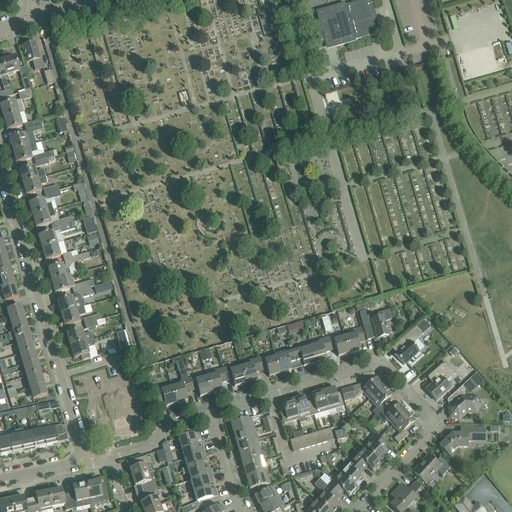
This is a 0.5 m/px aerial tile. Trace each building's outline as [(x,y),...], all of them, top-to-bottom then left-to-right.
[(381,34),(376,15),(371,0),(366,0),(326,11),(328,16),(320,18),(321,22),(315,24),(320,42),(334,38),(336,46),(381,34)] [(43,69),(35,43),(22,47),(27,64),(33,62),(35,71),(43,69)] [(15,58),(2,62),(6,76),(19,72),(15,58)] [(6,76),(2,62),(0,62),(0,77),(0,78),(4,92),(10,90),(6,76)] [(54,83),(51,71),(44,73),(48,85),(54,83)] [(32,90),(28,79),(27,74),(21,76),(26,92),(32,90)] [(24,113),(21,102),(34,98),(32,90),(26,92),(18,95),(20,100),(0,106),(4,119),(19,114),(24,113)] [(0,100),(12,96),(12,95),(10,90),(4,92),(0,93),(0,100)] [(22,127),(19,114),(4,119),(7,131),(22,127)] [(36,124),(34,125),(33,122),(24,125),(26,130),(34,128),(37,127),(43,125),(42,122),(41,123),(38,115),(36,116),(37,120),(35,120),(36,124)] [(25,134),(19,136),(10,139),(13,152),(36,145),(34,138),(26,140),(25,134)] [(32,159),(30,154),(38,152),(36,145),(13,152),(17,164),(32,159)] [(34,158),(35,163),(47,159),(58,156),(56,151),(34,158)] [(48,165),(47,159),(35,163),(37,168),(48,165)] [(43,170),(36,173),(34,167),(19,171),(23,184),(46,178),(43,170)] [(41,192),(40,186),(47,184),(46,178),(23,184),(26,196),(41,192)] [(78,192),(81,203),(88,200),(83,184),(73,187),(74,193),(78,192)] [(43,190),(45,195),(59,191),(57,186),(43,190)] [(61,197),(59,191),(45,195),(46,201),(61,197)] [(44,200),(38,201),(29,204),(32,217),(53,210),(51,204),(45,205),(44,200)] [(56,222),(55,217),(53,210),(32,217),(36,229),(51,225),(51,223),(53,222),(56,222)] [(71,217),(56,222),(53,222),(54,228),(73,223),(80,221),(78,215),(71,217)] [(75,230),(73,223),(54,228),(56,233),(59,232),(60,234),(75,230)] [(60,234),(54,235),(53,232),(38,237),(42,249),(57,245),(63,243),(60,234)] [(97,236),(91,237),(94,247),(100,245),(97,236)] [(60,257),(57,245),(42,249),(45,261),(60,257)] [(0,266),(9,264),(6,253),(0,254),(0,266)] [(88,254),(78,257),(72,258),(64,261),(65,265),(73,263),(74,264),(90,259),(88,254)] [(0,279),(12,276),(9,264),(0,266),(0,279)] [(63,265),(57,266),(48,269),(51,282),(71,276),(69,269),(64,271),(63,265)] [(15,287),(12,276),(0,279),(0,286),(1,291),(15,287)] [(72,276),(71,276),(51,282),(55,294),(70,290),(70,289),(72,288),(75,287),(72,276)] [(73,293),(90,289),(89,283),(80,286),(75,287),(72,288),(73,293)] [(19,298),(15,287),(1,291),(5,303),(19,298)] [(92,296),(90,289),(73,293),(75,298),(81,296),(83,296),(84,298),(92,296)] [(82,300),(81,296),(75,298),(73,299),(72,297),(57,302),(61,314),(76,310),(83,307),(83,306),(85,306),(83,300),(82,300)] [(21,306),(11,309),(7,310),(10,322),(24,317),(21,306)] [(85,315),(83,307),(76,310),(61,314),(64,326),(79,322),(78,317),(85,315)] [(393,320),(390,310),(367,317),(365,312),(359,313),(362,323),(364,331),(367,341),(376,338),(376,340),(389,336),(385,322),(393,320)] [(100,315),(95,317),(83,320),(85,325),(101,320),(100,315)] [(28,328),(24,317),(10,322),(13,333),(28,328)] [(104,320),(101,320),(85,325),(86,330),(106,325),(104,320)] [(424,321),(416,327),(423,335),(431,328),(424,321)] [(412,345),(417,340),(423,335),(416,327),(415,327),(410,332),(399,341),(404,346),(394,355),(404,366),(412,359),(419,352),(412,345)] [(31,340),(28,328),(13,333),(8,334),(10,341),(15,339),(17,344),(31,340)] [(365,341),(362,332),(361,329),(349,332),(350,336),(344,337),(349,354),(361,351),(358,343),(365,341)] [(91,333),(83,336),(82,330),(67,334),(70,347),(93,340),(91,333)] [(116,334),(121,350),(126,351),(129,350),(124,331),(116,334)] [(349,354),(344,337),(339,339),(338,335),(326,339),(330,352),(336,350),(338,357),(349,354)] [(324,353),(330,352),(326,339),(314,342),(315,346),(310,347),(315,364),(326,361),(324,353)] [(34,351),(31,340),(17,344),(20,355),(34,351)] [(90,359),(87,349),(95,346),(93,340),(70,347),(74,359),(81,357),(82,361),(90,359)] [(417,340),(412,345),(419,352),(424,347),(417,340)] [(315,364),(310,347),(309,344),(292,349),(295,362),(301,360),(304,367),(315,364)] [(289,363),(295,362),(292,349),(280,352),(281,356),(275,357),(280,374),(291,371),(289,363)] [(200,353),(202,359),(211,356),(209,350),(200,353)] [(37,362),(34,351),(20,355),(23,366),(37,362)] [(280,374),(275,357),(270,359),(269,356),(257,359),(261,372),(267,370),(269,377),(280,374)] [(177,359),(173,360),(175,365),(176,365),(178,373),(179,373),(186,371),(182,357),(177,359)] [(255,373),(261,372),(257,359),(245,362),(246,366),(241,368),(246,384),(257,381),(255,373)] [(41,373),(37,362),(23,366),(26,377),(41,373)] [(442,365),(434,371),(427,378),(431,383),(433,383),(433,385),(431,385),(426,390),(436,402),(444,395),(450,389),(444,383),(455,373),(446,363),(443,366),(442,365)] [(246,384),(241,368),(235,369),(234,366),(222,369),(226,382),(232,380),(234,387),(246,384)] [(220,384),(226,382),(222,369),(211,372),(212,376),(206,378),(211,394),(222,391),(220,384)] [(186,394),(192,392),(188,379),(186,371),(179,373),(182,381),(171,384),(172,388),(176,404),(188,401),(186,394)] [(44,385),(41,373),(26,377),(30,389),(44,385)] [(211,394),(206,378),(201,379),(200,376),(188,379),(192,392),(198,390),(200,397),(211,394)] [(369,400),(385,386),(377,378),(366,387),(363,384),(341,391),(344,400),(344,402),(356,399),(363,393),(369,400)] [(176,404),(172,388),(171,384),(153,389),(157,402),(163,400),(165,407),(176,404)] [(47,396),(44,385),(30,389),(33,400),(47,396)] [(392,395),(385,386),(369,400),(376,408),(372,412),(377,417),(386,409),(382,404),(392,395)] [(465,390),(462,387),(447,400),(449,408),(448,409),(450,417),(459,420),(466,413),(476,414),(480,406),(476,399),(464,398),(465,390)] [(334,389),(323,392),(328,411),(329,411),(330,416),(345,411),(343,405),(340,395),(336,397),(334,389)] [(328,411),(323,392),(312,395),(314,403),(310,404),(313,415),(328,411)] [(304,397),(293,401),(299,419),(300,424),(305,422),(304,418),(313,415),(310,404),(307,405),(304,397)] [(299,419),(293,401),(282,404),(284,412),(280,413),(284,425),(284,424),(294,421),(299,419)] [(60,409),(58,402),(37,406),(38,411),(39,412),(50,410),(52,410),(60,409)] [(392,426),(408,412),(400,404),(390,413),(386,409),(377,417),(374,420),(378,425),(381,422),(382,424),(384,425),(388,421),(392,426)] [(28,419),(27,413),(26,409),(14,411),(15,416),(17,422),(28,419)] [(416,421),(408,412),(392,426),(400,434),(394,439),(398,444),(409,435),(405,430),(416,421)] [(263,419),(265,426),(272,424),(270,416),(263,419)] [(254,429),(253,424),(251,418),(231,424),(234,435),(254,429)] [(46,448),(42,426),(41,422),(37,423),(38,427),(36,427),(37,432),(32,434),(35,450),(46,448)] [(275,431),(272,424),(265,426),(267,433),(275,431)] [(58,445),(55,434),(66,432),(65,425),(54,428),(54,429),(47,430),(46,425),(42,426),(46,448),(58,445)] [(485,442),(485,429),(460,428),(460,435),(452,435),(439,447),(448,456),(457,448),(467,448),(467,442),(485,442)] [(257,440),(255,434),(254,429),(234,435),(237,446),(257,440)] [(331,429),(324,431),(328,443),(334,441),(331,429)] [(35,450),(32,434),(24,435),(23,430),(19,431),(24,452),(35,450)] [(24,452),(19,431),(14,432),(15,437),(9,438),(12,455),(24,452)] [(328,443),(324,431),(319,433),(322,444),(328,443)] [(343,431),(335,433),(337,440),(337,442),(349,438),(343,431)] [(201,441),(199,433),(179,439),(182,450),(197,445),(196,442),(201,441)] [(319,433),(313,434),(316,446),(322,444),(319,433)] [(12,455),(9,438),(2,440),(1,434),(0,434),(0,451),(1,457),(12,455)] [(316,446),(313,434),(307,436),(311,448),(316,446)] [(387,446),(380,439),(379,438),(375,435),(367,443),(369,445),(365,449),(381,465),(385,460),(384,459),(388,455),(381,449),(385,445),(386,446),(387,446)] [(311,448),(307,436),(301,438),(305,449),(311,448)] [(305,449),(301,438),(296,439),(299,451),(305,449)] [(299,451),(296,439),(290,441),(293,452),(299,451)] [(260,451),(259,446),(257,440),(237,446),(240,457),(260,451)] [(162,447),(163,450),(164,455),(170,453),(168,445),(162,447)] [(205,454),(203,447),(197,448),(197,445),(182,450),(183,452),(185,460),(205,454)] [(377,469),(381,465),(365,449),(360,454),(358,453),(354,458),(350,454),(347,457),(361,470),(366,466),(372,472),(376,468),(377,469)] [(166,462),(164,455),(163,450),(157,452),(160,464),(166,462)] [(259,457),(262,457),(260,451),(240,457),(243,468),(261,463),(259,457)] [(173,463),(170,453),(164,455),(166,462),(167,465),(173,463)] [(211,453),(205,454),(185,460),(187,468),(181,470),(182,472),(203,466),(202,463),(207,462),(206,458),(212,456),(211,453)] [(440,458),(435,463),(428,456),(413,473),(425,484),(437,471),(443,477),(451,468),(440,458)] [(146,466),(149,465),(147,457),(135,460),(137,468),(130,470),(132,479),(148,474),(146,466)] [(357,475),(361,470),(347,457),(344,460),(348,464),(343,469),(345,471),(341,475),(357,490),(361,486),(360,485),(364,481),(357,475)] [(267,473),(265,468),(262,468),(261,463),(243,468),(244,469),(242,470),(241,472),(242,474),(244,475),(246,475),(247,479),(267,473)] [(204,470),(203,466),(182,472),(183,475),(189,473),(191,481),(211,475),(209,468),(204,470)] [(300,480),(313,476),(312,472),(293,478),(294,482),(300,480)] [(270,484),(267,473),(247,479),(250,490),(270,484)] [(151,482),(148,474),(132,479),(135,487),(142,485),(145,493),(156,489),(154,481),(151,482)] [(214,483),(211,475),(191,481),(194,492),(209,488),(208,485),(214,483)] [(353,495),(357,490),(341,475),(336,480),(334,478),(327,486),(337,496),(342,491),(349,498),(352,494),(353,495)] [(337,496),(327,486),(320,480),(314,486),(322,492),(319,495),(321,496),(317,501),(328,511),(337,511),(336,511),(340,507),(333,501),(337,496)] [(98,481),(85,484),(89,501),(96,499),(98,505),(109,502),(105,486),(100,487),(98,481)] [(401,486),(392,497),(391,496),(395,500),(390,506),(396,511),(404,511),(416,500),(418,502),(426,493),(415,483),(407,491),(401,485),(401,486)] [(89,501),(85,484),(73,486),(74,493),(68,494),(72,510),(77,509),(90,506),(89,501)] [(260,507),(278,497),(273,487),(254,497),(260,507)] [(210,491),(209,488),(194,492),(197,503),(195,504),(181,509),(182,511),(192,511),(197,510),(200,509),(203,506),(202,501),(218,497),(215,489),(210,491)] [(61,489),(49,492),(52,508),(64,506),(66,511),(72,510),(68,494),(63,496),(61,489)] [(159,497),(156,489),(145,493),(148,501),(141,504),(143,511),(144,511),(159,506),(156,498),(159,497)] [(49,492),(36,494),(37,501),(31,502),(33,511),(52,511),(52,508),(49,492)] [(24,497),(11,500),(13,511),(33,511),(31,502),(25,504),(24,497)] [(284,507),(281,502),(278,497),(260,507),(262,511),(261,511),(260,511),(274,511),(281,509),(284,507)] [(13,511),(11,500),(0,501),(0,511),(13,511)] [(328,511),(317,501),(312,506),(311,504),(303,511),(328,511)] [(215,503),(206,507),(202,509),(203,511),(223,511),(225,511),(221,504),(217,507),(215,503)]
